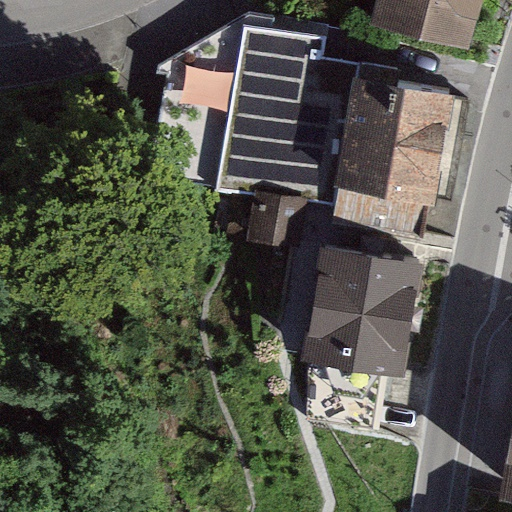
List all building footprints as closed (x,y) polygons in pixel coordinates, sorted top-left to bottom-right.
[(470,43),(479,0),(375,0),(371,21),(470,43)] [(334,203),(348,119),(307,109),(320,37),(240,24),(173,59),(154,163),(257,186),(297,195),(334,203)] [(449,95),(354,80),(348,119),(334,203),(332,217),(427,232),(449,95)] [(290,233),(297,195),(257,186),(250,229),(290,233)] [(407,268),(312,254),(298,352),(371,363),(392,366),(407,268)] [(371,363),(298,352),(307,413),(362,420),(371,363)] [(511,497),(511,405),(497,495),(511,497)]
